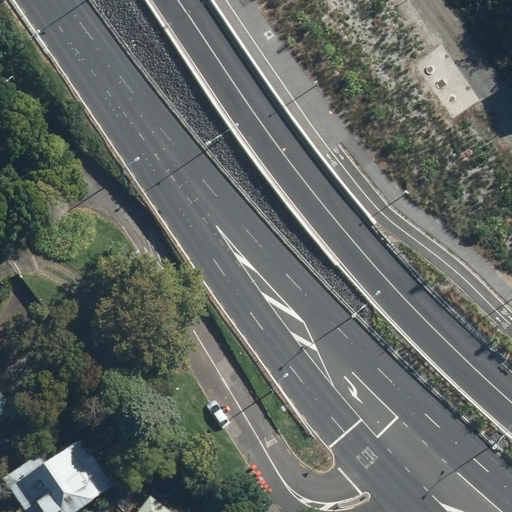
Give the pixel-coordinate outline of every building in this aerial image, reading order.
[(355,0),(355,19),(451,21),(451,0),(355,0)] [(501,95),(511,131),(511,130),(511,46),(460,62),(473,103),(501,95)] [(463,96),(452,100),(435,51),(350,81),(381,168),(452,143),(477,134),(463,96)] [(511,334),(511,323),(492,299),(448,318),(483,359),(511,334)] [(0,399),(0,422),(10,416),(0,399)] [(36,467),(28,456),(0,476),(0,483),(21,511),(77,511),(108,490),(72,441),(36,467)] [(163,511),(144,496),(130,511),(163,511)]
